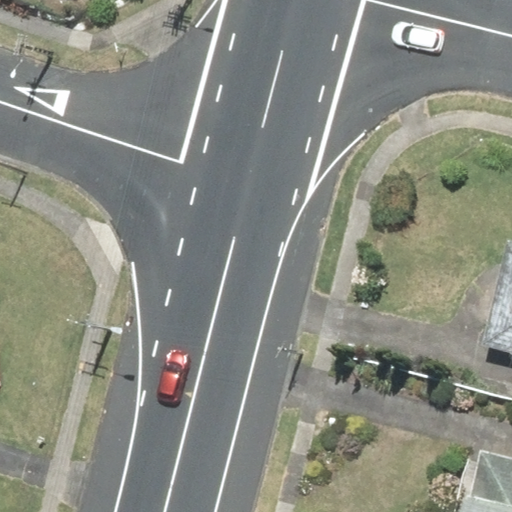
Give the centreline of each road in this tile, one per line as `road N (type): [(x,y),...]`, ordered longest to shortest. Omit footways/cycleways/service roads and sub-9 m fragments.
road 1 (secondary): [(166,511),(249,185)]
road 2 (residential): [(0,103),(249,185)]
road 3 (secondary): [(249,185),(297,0)]
road 4 (residential): [(344,0),(511,41)]
